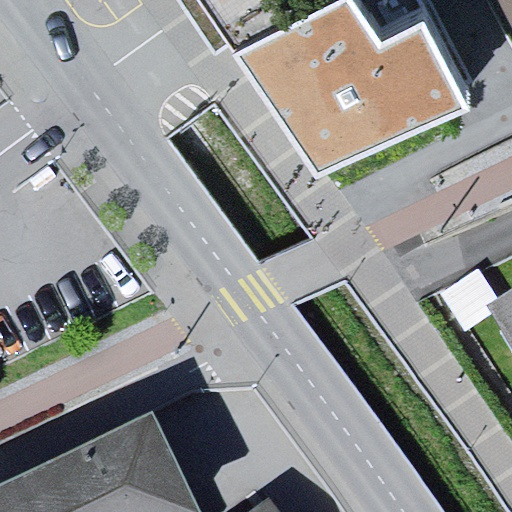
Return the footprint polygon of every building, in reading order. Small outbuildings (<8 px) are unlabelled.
[(211,0),(232,28),(288,0),(211,0)] [(313,147),(468,77),(427,0),(288,0),(232,28),(313,147)] [(511,0),(499,0),(511,26),(511,0)] [(511,312),(497,322),(511,346),(511,312)] [(0,511),(199,511),(151,410),(0,483),(0,511)]
